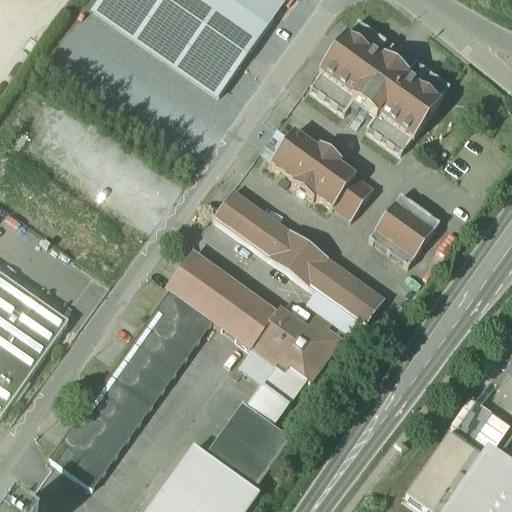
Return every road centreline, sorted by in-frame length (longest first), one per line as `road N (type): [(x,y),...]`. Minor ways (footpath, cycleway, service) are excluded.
road 1 (residential): [(334,0),(0,464)]
road 2 (secondary): [(510,230),(312,511)]
